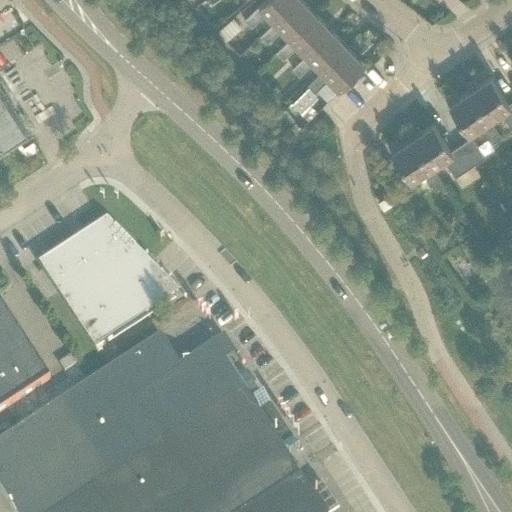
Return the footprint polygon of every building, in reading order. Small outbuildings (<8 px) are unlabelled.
[(251,26),(266,12),(274,21),(275,22),(296,0),(262,0),(258,4),(258,5),(244,18),(251,26)] [(316,14),(302,0),(296,0),(275,22),(274,21),(260,35),(267,42),(281,29),(290,38),(316,14)] [(290,38),(276,51),(283,59),(297,45),(306,54),(331,30),(316,14),(290,38)] [(233,18),(218,31),(225,39),(240,26),(233,18)] [(306,54),(292,68),(299,75),(313,62),(322,71),(347,46),(331,30),(306,54)] [(347,46),(322,71),(308,84),(315,91),(329,78),(338,87),(363,63),(347,46)] [(501,112),(511,128),(511,100),(508,103),(490,76),(478,84),(475,80),(471,83),(470,81),(465,84),(470,90),(489,120),(490,120),(501,112)] [(0,148),(27,131),(0,89),(0,148)] [(489,120),(470,90),(458,98),(455,93),(451,96),(450,94),(445,97),(449,103),(449,104),(469,134),(481,125),(492,142),(501,137),(490,120),(489,120)] [(444,159),(455,176),(470,166),(457,146),(451,150),(433,123),(421,131),(418,127),(413,130),(412,128),(408,131),(412,137),(432,167),(444,159)] [(457,146),(470,166),(485,156),(471,136),(457,146)] [(412,137),(401,145),(398,140),(393,143),(392,141),(388,144),(392,150),(391,151),(403,168),(393,174),(406,194),(417,187),(412,180),(424,172),(435,189),(444,184),(432,167),(412,137)] [(383,209),(392,204),(386,195),(378,201),(383,209)] [(95,350),(175,297),(175,289),(111,224),(103,223),(39,265),(95,350)] [(0,411),(50,379),(0,302),(0,411)] [(323,511),(213,344),(179,366),(160,336),(0,441),(0,489),(15,511),(323,511)]
